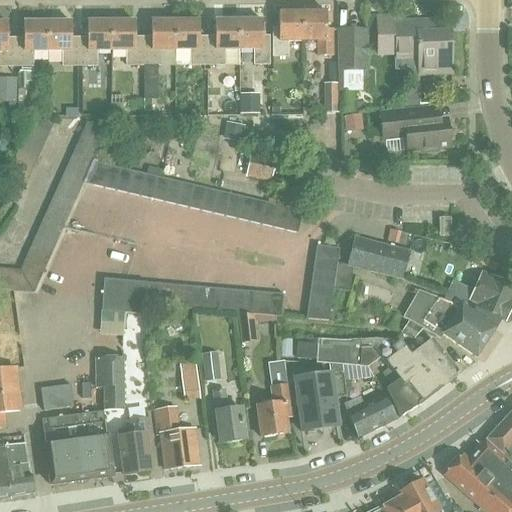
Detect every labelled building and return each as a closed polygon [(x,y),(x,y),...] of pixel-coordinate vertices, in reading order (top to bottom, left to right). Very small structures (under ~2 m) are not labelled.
[(327,13),(303,14),(304,43),(318,43),(319,58),(334,58),(333,31),(327,32),(327,13)] [(304,43),(303,14),(279,15),(280,32),(273,32),(274,59),(289,58),(288,44),(304,43)] [(401,16),(376,17),(377,41),(378,56),(395,55),(395,70),(417,69),(417,76),(452,75),(450,32),(431,33),(430,21),(401,22),(401,16)] [(263,21),(239,22),(240,52),(255,51),(255,66),(270,66),(270,40),(263,40),(263,21)] [(112,23),(112,53),(127,52),(127,67),(142,66),(142,40),(136,40),(136,22),(112,23)] [(176,52),(176,22),(152,22),(152,40),(145,41),(146,67),(161,67),(161,52),(176,52)] [(176,22),(176,52),(191,52),(191,67),(206,66),(206,40),(200,40),(200,22),(176,22)] [(240,52),(239,22),(216,22),(216,40),(209,40),(210,67),(225,66),(224,52),(240,52)] [(0,23),(0,68),(14,68),(14,41),(8,41),(8,23),(0,23)] [(48,54),(48,23),(24,23),(25,41),(18,41),(18,68),(33,68),(33,54),(48,54)] [(72,23),(48,23),(48,54),(63,54),(63,68),(78,68),(78,41),(72,41),(72,23)] [(112,53),(112,23),(88,23),(88,41),(82,41),(83,67),(96,67),(96,53),(112,53)] [(338,30),(339,111),(353,110),(353,106),(353,91),(368,91),(368,90),(369,90),(370,89),(371,89),(372,88),(372,87),(373,86),(373,85),(373,77),(372,75),(372,74),(371,73),(370,72),(368,72),(367,71),(362,71),(361,30),(338,30)] [(26,93),(25,89),(27,89),(27,82),(36,82),(36,73),(17,74),(18,93),(26,93)] [(0,80),(0,94),(15,94),(15,74),(0,74),(0,80)] [(338,114),(337,87),(325,87),(325,114),(338,114)] [(419,95),(419,106),(433,105),(432,94),(419,95)] [(32,117),(34,117),(33,104),(18,104),(19,118),(32,117)] [(420,112),(381,116),(383,141),(406,139),(408,154),(422,152),(422,156),(439,154),(438,150),(450,149),(447,122),(440,123),(438,110),(420,112)] [(368,113),(349,117),(352,134),(372,130),(368,113)] [(0,193),(19,201),(23,190),(52,126),(32,118),(2,182),(0,187),(0,193)] [(0,291),(35,294),(106,131),(87,122),(20,270),(0,268),(0,291)] [(181,125),(176,145),(190,148),(195,128),(181,125)] [(274,162),(250,157),(246,177),(271,181),(274,162)] [(97,187),(104,165),(96,164),(96,165),(87,185),(97,187)] [(104,165),(97,187),(110,190),(115,168),(104,165)] [(128,171),(115,168),(110,190),(122,193),(128,171)] [(128,171),(122,193),(131,195),(138,173),(128,171)] [(150,176),(138,173),(131,195),(144,198),(150,176)] [(162,179),(150,176),(144,198),(157,201),(162,179)] [(162,179),(157,201),(168,204),(175,182),(162,179)] [(175,182),(168,204),(181,207),(187,185),(175,182)] [(187,185),(181,207),(194,210),(200,188),(187,185)] [(200,188),(194,210),(207,213),(213,191),(200,188)] [(227,194),(213,191),(207,213),(221,216),(227,194)] [(227,194),(221,216),(231,219),(238,197),(227,194)] [(238,197),(231,219),(242,221),(249,199),(238,197)] [(262,202),(249,199),(242,221),(257,224),(262,202)] [(273,205),(262,202),(257,224),(268,227),(273,205)] [(283,207),(273,205),(268,227),(278,230),(283,207)] [(295,210),(283,207),(278,230),(290,232),(295,210)] [(295,210),(290,232),(297,234),(303,212),(295,210)] [(451,235),(451,233),(451,218),(450,218),(438,218),(438,225),(438,226),(438,231),(438,237),(451,237),(451,235)] [(336,264),(334,276),(351,279),(352,269),(378,275),(385,247),(353,239),(346,266),(337,264),(336,264)] [(336,264),(337,264),(338,250),(316,246),(314,261),(336,264)] [(409,253),(385,247),(378,275),(402,282),(409,253)] [(495,272),(498,264),(473,253),(470,261),(495,272)] [(314,261),(312,273),(334,276),(336,264),(314,261)] [(334,276),(312,273),(310,286),(332,289),(334,276)] [(456,302),(499,321),(500,320),(504,322),(511,303),(511,302),(509,301),(511,293),(511,286),(480,273),(476,283),(479,284),(475,291),(468,288),(466,293),(456,289),(452,298),(445,295),(444,298),(456,302)] [(145,306),(147,283),(103,280),(101,312),(103,312),(124,314),(144,315),(145,306)] [(173,286),(147,283),(145,306),(171,308),(173,286)] [(173,286),(171,308),(184,310),(186,287),(173,286)] [(333,289),(332,289),(310,286),(309,298),(330,301),(331,301),(333,289)] [(186,287),(184,310),(195,310),(197,288),(186,287)] [(209,289),(197,288),(195,310),(207,311),(209,289)] [(209,289),(207,311),(220,312),(221,290),(209,289)] [(221,290),(220,312),(233,314),(235,291),(221,290)] [(247,292),(235,291),(233,314),(245,315),(247,292)] [(259,293),(247,292),(245,315),(257,316),(259,293)] [(456,302),(444,298),(442,301),(417,292),(402,319),(421,329),(438,340),(441,336),(475,358),(494,329),(499,321),(456,302)] [(259,293),(257,316),(271,317),(272,294),(259,293)] [(283,295),(272,294),(271,317),(281,318),(283,295)] [(309,298),(307,310),(329,312),(330,310),(331,301),(330,301),(309,298)] [(329,312),(307,310),(305,320),(328,323),(329,312)] [(103,312),(101,335),(122,337),(124,314),(103,312)] [(257,342),(254,317),(238,315),(242,344),(257,342)] [(421,330),(407,323),(399,334),(413,341),(421,330)] [(372,340),(366,341),(350,343),(316,341),(316,348),(295,347),(295,360),(315,361),(315,365),(340,366),(341,366),(347,367),(358,368),(359,350),(373,349),(380,358),(388,369),(399,382),(400,381),(419,405),(440,389),(426,370),(422,373),(409,358),(398,344),(372,340)] [(426,370),(440,389),(459,375),(431,340),(409,358),(422,373),(426,370)] [(359,350),(358,368),(368,368),(380,358),(373,349),(359,350)] [(205,383),(221,381),(218,354),(202,355),(205,383)] [(122,359),(95,359),(95,389),(103,389),(103,411),(122,411),(122,359)] [(271,362),(275,388),(270,389),(273,405),(255,408),(260,439),(287,435),(285,419),(291,418),(286,387),(288,386),(284,361),(271,362)] [(183,399),(199,397),(195,364),(178,367),(183,399)] [(350,382),(376,378),(368,368),(358,368),(347,367),(341,366),(342,374),(343,383),(350,382)] [(2,414),(19,412),(14,369),(0,370),(0,430),(4,430),(2,414)] [(399,382),(388,369),(382,374),(392,386),(386,389),(399,418),(419,405),(400,381),(399,382)] [(343,383),(342,374),(293,381),(301,434),(337,429),(333,400),(345,398),(343,383)] [(73,408),(70,387),(40,391),(43,412),(73,408)] [(219,445),(245,441),(241,410),(227,411),(224,391),(212,393),(219,445)] [(358,441),(396,421),(384,397),(364,407),(360,399),(342,407),(358,441)] [(176,409),(154,412),(157,437),(160,437),(164,472),(199,468),(195,431),(179,433),(176,409)] [(511,411),(499,425),(511,437),(511,411)] [(112,478),(103,413),(41,421),(51,487),(112,478)] [(151,436),(149,420),(128,423),(128,431),(119,432),(120,438),(119,439),(123,477),(150,473),(146,436),(151,436)] [(511,437),(499,425),(485,441),(511,465),(511,437)] [(3,448),(2,439),(0,438),(0,499),(9,498),(6,480),(3,448)] [(483,511),(511,511),(511,466),(484,442),(467,461),(461,455),(443,476),(483,511)] [(25,444),(3,448),(6,480),(9,498),(35,493),(32,475),(30,475),(25,444)] [(380,509),(381,511),(452,511),(435,480),(424,486),(421,479),(395,494),(398,500),(380,509)]
